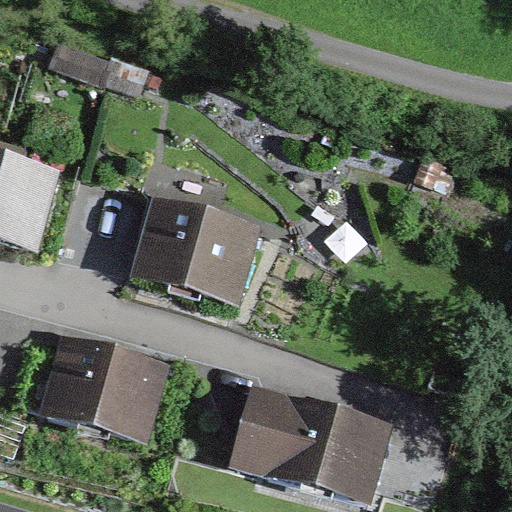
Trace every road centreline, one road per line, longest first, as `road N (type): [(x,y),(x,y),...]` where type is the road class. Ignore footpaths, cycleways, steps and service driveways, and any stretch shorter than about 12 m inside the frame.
road 1 (residential): [(511,91),(118,0)]
road 2 (residential): [(371,396),(0,286)]
